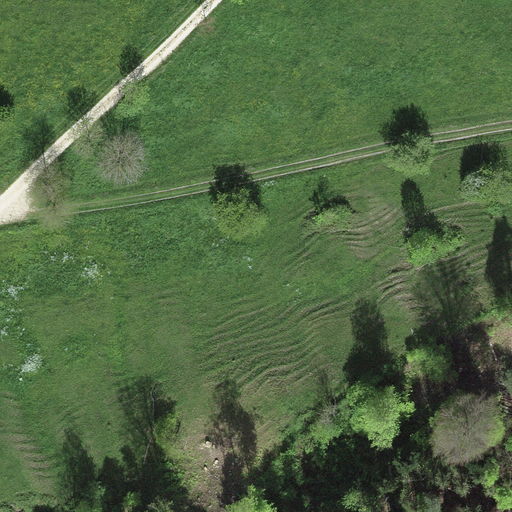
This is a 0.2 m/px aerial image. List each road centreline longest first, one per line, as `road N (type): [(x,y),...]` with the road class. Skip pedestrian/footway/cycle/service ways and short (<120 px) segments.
road 1 (track): [(0,211),(82,206),(511,125)]
road 2 (track): [(0,211),(214,0)]
